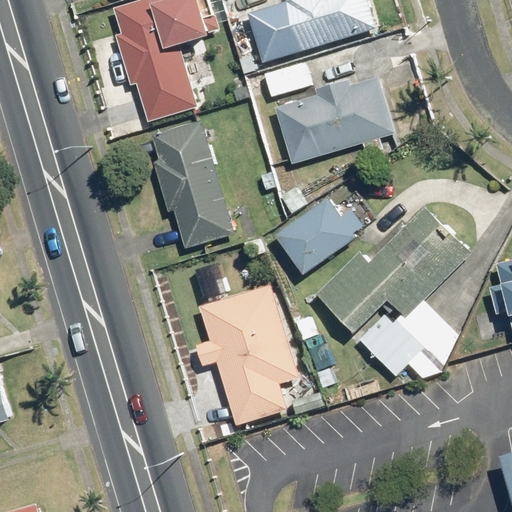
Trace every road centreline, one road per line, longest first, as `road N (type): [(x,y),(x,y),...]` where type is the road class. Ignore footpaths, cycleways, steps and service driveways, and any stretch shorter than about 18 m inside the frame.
road 1 (secondary): [(159,511),(1,0)]
road 2 (residential): [(511,123),(478,84),(454,0)]
